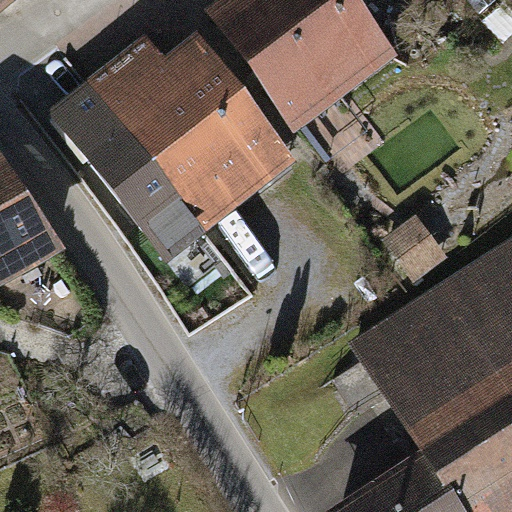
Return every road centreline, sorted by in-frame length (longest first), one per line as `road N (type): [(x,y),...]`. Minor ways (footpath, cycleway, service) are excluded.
road 1 (unclassified): [(0,123),(94,244),(262,511)]
road 2 (track): [(0,83),(79,8),(159,0)]
